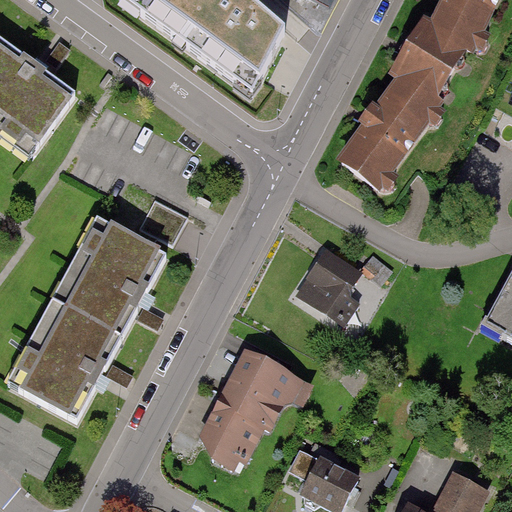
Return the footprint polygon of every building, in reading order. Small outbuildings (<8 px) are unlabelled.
[(286,32),(248,0),(121,0),(254,96),(286,32)] [(307,0),(325,9),(328,0),(307,0)] [(363,138),(336,176),(378,203),(436,119),(472,57),(500,0),(445,0),(449,2),(431,36),(426,33),(416,49),(413,48),(405,61),(407,63),(393,85),(398,88),(377,120),(374,118),(360,136),(363,138)] [(0,140),(36,166),(81,103),(6,49),(0,57),(0,140)] [(174,250),(189,221),(157,204),(142,233),(174,250)] [(168,259),(98,221),(53,304),(123,342),(168,259)] [(326,256),(296,305),(347,335),(361,313),(351,307),(367,281),(326,256)] [(511,266),(479,326),(511,344),(511,266)] [(8,386),(78,424),(123,342),(53,304),(8,386)] [(247,360),(206,446),(217,470),(234,478),(241,467),(247,470),(263,439),(269,442),(284,413),(296,409),(306,389),(247,360)] [(302,458),(291,480),(308,489),(300,506),(312,511),(347,511),(360,487),(302,458)] [(481,511),(490,497),(457,480),(439,511),(481,511)]
